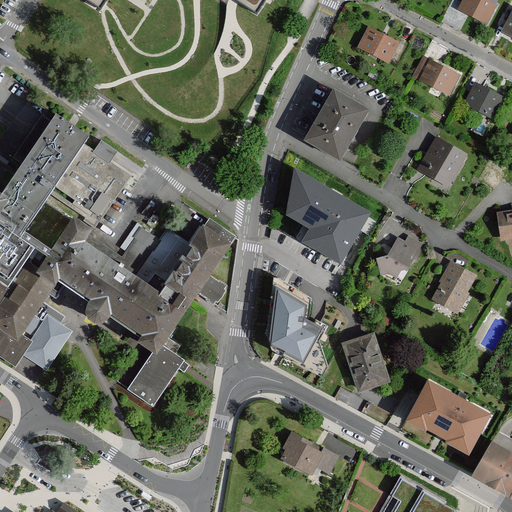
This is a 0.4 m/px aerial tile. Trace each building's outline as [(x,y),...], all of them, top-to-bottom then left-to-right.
[(84,0),(101,10),(108,0),(235,0),(258,14),(266,0),(267,0),(273,3),(274,0),(84,0)] [(476,16),(487,21),(495,6),(483,0),(465,0),(460,9),(475,18),(476,16)] [(388,60),(396,44),(369,30),(361,47),(388,60)] [(421,80),(430,61),(426,60),(422,58),(413,76),(421,80)] [(430,61),(421,80),(449,94),(458,76),(430,61)] [(477,108),(474,114),(489,122),(502,98),(476,85),(467,103),(477,108)] [(339,158),(366,111),(335,93),(308,139),(339,158)] [(0,350),(14,360),(16,357),(25,343),(18,337),(23,330),(36,338),(26,352),(38,361),(46,366),(60,345),(60,336),(59,327),(49,320),(46,324),(33,315),(49,291),(57,281),(91,304),(90,307),(89,309),(89,310),(89,312),(89,314),(90,316),(91,318),(93,319),(94,319),(95,320),(97,321),(100,320),(102,319),(104,318),(105,317),(106,318),(108,316),(136,335),(131,342),(137,346),(152,356),(129,389),(152,404),(178,367),(182,370),(183,368),(186,363),(180,360),(175,356),(181,347),(169,339),(173,333),(170,331),(173,327),(192,300),(194,296),(197,292),(208,299),(207,300),(213,304),(216,300),(218,301),(223,297),(225,291),(223,290),(226,286),(220,281),(219,282),(210,276),(235,237),(209,220),(193,245),(168,228),(159,241),(141,229),(135,237),(136,239),(123,259),(89,235),(91,231),(90,230),(82,225),(75,220),(73,222),(45,202),(50,195),(85,219),(84,221),(94,228),(101,218),(102,219),(126,184),(131,177),(107,160),(115,150),(102,142),(95,152),(84,144),(89,137),(80,131),(56,114),(51,121),(42,115),(32,130),(16,153),(13,158),(22,165),(16,173),(13,177),(1,194),(0,193),(0,350)] [(434,165),(429,173),(446,184),(463,155),(440,142),(437,147),(428,162),(434,165)] [(423,170),(429,173),(434,165),(428,162),(423,170)] [(370,213),(294,169),(287,214),(312,229),(304,243),(340,264),(370,213)] [(410,237),(406,244),(417,250),(420,243),(410,237)] [(406,268),(417,250),(406,244),(398,239),(389,256),(378,259),(382,273),(389,271),(396,275),(400,268),(404,267),(406,268)] [(440,279),(445,282),(454,265),(450,262),(440,279)] [(454,265),(445,282),(435,298),(454,309),(463,293),(473,276),(454,265)] [(278,279),(273,278),(271,296),(277,297),(275,316),(269,315),(267,335),(281,343),(276,352),(284,356),(286,351),(295,355),(292,361),(312,371),(328,366),(319,341),(325,331),(324,331),(313,325),(306,321),(304,321),(304,318),(305,317),(303,317),(306,295),(298,290),(278,279)] [(467,295),(463,293),(454,309),(458,312),(467,295)] [(311,299),(306,295),(303,317),(305,317),(304,318),(309,318),(311,299)] [(271,296),(269,315),(275,316),(277,297),(271,296)] [(316,320),(313,325),(324,331),(327,326),(316,320)] [(272,350),(276,352),(281,343),(267,335),(272,350)] [(360,389),(387,380),(372,336),(344,345),(360,389)] [(286,351),(284,356),(292,361),(295,355),(286,351)] [(419,394),(425,397),(432,385),(426,381),(419,394)] [(456,397),(432,385),(425,397),(421,405),(416,414),(414,418),(421,422),(438,431),(440,427),(447,430),(444,434),(447,436),(468,447),(477,431),(486,414),(463,401),(456,397)] [(459,390),(456,397),(463,401),(467,394),(459,390)] [(419,426),(421,422),(414,418),(416,414),(410,411),(405,419),(419,426)] [(486,414),(477,431),(479,432),(488,415),(486,414)] [(311,470),(315,464),(318,466),(329,472),(337,456),(324,448),(321,454),(309,447),(311,443),(292,433),(285,446),(288,448),(283,457),(310,473),(311,470)] [(468,447),(447,436),(445,441),(465,452),(468,447)] [(511,451),(499,444),(492,440),(475,472),(482,476),(500,486),(511,492),(511,451)] [(453,511),(455,510),(401,479),(391,496),(399,501),(392,511),(453,511)] [(76,511),(63,503),(58,510),(60,511),(59,511),(52,511),(53,511),(52,511),(76,511)]
